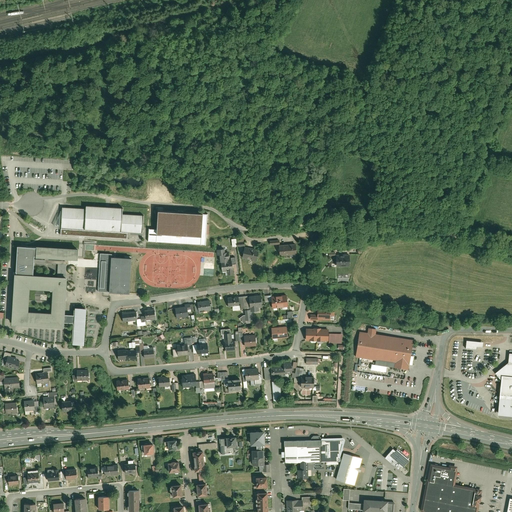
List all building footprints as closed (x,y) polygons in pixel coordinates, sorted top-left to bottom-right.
[(132,238),(132,231),(143,231),(144,214),(124,213),(125,206),(88,205),(87,209),(64,208),(63,235),(132,238)] [(207,211),(156,207),(156,230),(148,229),(148,242),(204,245),(207,211)] [(295,243),(279,244),(279,240),(269,240),(269,245),(278,244),(279,256),(296,255),(295,243)] [(237,247),(244,247),(241,258),(256,261),(258,249),(244,246),(244,241),(237,242),(237,247)] [(73,321),(72,343),(84,344),(86,308),(74,307),(74,313),(63,312),(66,264),(68,264),(68,257),(77,257),(77,249),(17,245),(12,322),(62,326),(62,321),(73,321)] [(229,252),(225,252),(224,247),(217,249),(217,255),(220,255),(220,262),(222,265),(223,273),(225,273),(225,276),(233,275),(232,264),(235,263),(235,257),(231,257),(232,260),(229,260),(229,252)] [(111,253),(100,253),(97,292),(109,292),(109,291),(129,292),(131,256),(111,255),(111,253)] [(349,254),(336,254),(336,266),(350,266),(349,254)] [(249,295),(250,306),(248,306),(247,296),(243,296),(244,309),(245,315),(245,317),(245,320),(246,320),(247,323),(249,323),(249,320),(252,320),(251,311),(259,311),(258,307),(262,306),(261,294),(249,295)] [(287,294),(271,296),(271,295),(268,295),(268,302),(272,302),(273,308),(278,308),(277,307),(283,306),(283,307),(288,307),(287,294)] [(241,309),(244,309),(243,296),(237,297),(237,296),(227,297),(228,307),(232,307),(233,310),(236,309),(235,309),(237,309),(240,309),(239,304),(240,304),(241,309)] [(210,299),(197,301),(197,305),(194,306),(195,313),(211,311),(210,299)] [(191,310),(189,303),(184,304),(185,305),(175,307),(177,318),(189,316),(188,310),(191,310)] [(310,313),(310,320),(334,321),(334,307),(318,307),(317,314),(310,313)] [(154,309),(145,309),(145,316),(140,316),(141,319),(141,322),(146,322),(145,320),(155,319),(154,309)] [(141,319),(137,319),(136,311),(121,312),(122,322),(137,321),(137,327),(141,326),(141,322),(141,319)] [(272,339),(287,338),(286,326),(271,327),(272,339)] [(313,328),(306,328),(305,341),(328,341),(328,344),(341,344),(343,334),(328,333),(329,329),(321,328),(313,327),(313,328)] [(408,369),(413,340),(375,334),(376,328),(368,327),(367,333),(359,331),(355,357),(394,363),(393,367),(408,369)] [(235,342),(232,342),(231,334),(230,334),(230,329),(221,329),(221,334),(224,334),(224,342),(226,342),(226,352),(235,351),(235,342)] [(239,342),(245,341),(245,346),(256,346),(255,334),(244,334),(244,336),(242,336),(242,332),(238,332),(239,341),(239,342)] [(136,348),(136,349),(127,350),(126,349),(117,350),(118,359),(127,359),(127,360),(137,359),(136,353),(140,352),(139,343),(138,337),(135,337),(135,342),(130,342),(130,347),(132,347),(132,348),(136,348)] [(177,344),(177,349),(173,349),(173,357),(177,356),(177,355),(189,355),(188,345),(192,344),(192,343),(192,338),(192,337),(184,338),(184,344),(177,344)] [(482,341),(465,339),(464,349),(475,350),(475,346),(481,347),(482,341)] [(200,343),(197,343),(197,354),(208,354),(207,342),(203,343),(203,342),(200,342),(200,343)] [(139,343),(140,352),(143,352),(144,359),(154,358),(153,347),(149,347),(148,345),(143,346),(143,343),(139,343)] [(5,364),(4,367),(17,371),(20,360),(16,359),(17,358),(10,356),(11,353),(4,352),(1,363),(5,364)] [(511,396),(511,352),(510,362),(496,372),(503,380),(501,396),(511,396)] [(283,362),(284,366),(263,368),(264,380),(271,380),(271,378),(285,376),(284,374),(292,374),(291,361),(283,362)] [(305,376),(304,376),(305,369),(296,367),(296,369),(295,374),(292,374),(292,378),(294,378),(294,383),(299,383),(299,387),(301,387),(314,387),(314,376),(311,376),(311,375),(305,375),(305,376)] [(247,389),(246,381),(259,380),(258,368),(245,369),(245,375),(242,375),(243,389),(245,390),(247,389)] [(77,375),(73,375),(74,382),(77,381),(77,380),(88,380),(88,369),(77,369),(77,375)] [(36,384),(49,383),(48,372),(35,374),(36,384)] [(221,381),(228,381),(228,391),(241,390),(240,378),(228,379),(227,372),(221,372),(221,381)] [(213,373),(202,374),(204,388),(214,387),(213,373)] [(195,374),(182,375),(182,379),(180,379),(180,384),(182,384),(182,388),(189,387),(189,386),(196,386),(196,382),(195,374)] [(170,376),(158,376),(159,387),(170,386),(171,393),(178,393),(178,383),(170,383),(170,376)] [(13,388),(19,388),(19,377),(3,378),(4,393),(13,393),(13,388)] [(149,377),(138,378),(138,381),(136,381),(137,386),(138,386),(138,389),(150,388),(149,377)] [(128,379),(116,380),(116,383),(115,383),(115,388),(117,388),(117,391),(129,390),(128,379)] [(280,381),(272,382),(273,402),(282,402),(280,381)] [(43,397),(44,409),(55,408),(54,395),(57,395),(56,392),(48,393),(49,396),(43,397)] [(500,406),(499,413),(511,414),(511,396),(501,396),(500,406)] [(33,399),(23,400),(24,411),(34,410),(34,412),(39,411),(38,401),(34,401),(33,399)] [(62,412),(66,411),(66,410),(69,409),(69,411),(72,411),(71,403),(73,403),(73,400),(61,401),(62,412)] [(17,414),(16,402),(4,403),(5,407),(1,408),(2,413),(5,413),(5,415),(17,414)] [(250,444),(257,444),(257,449),(261,449),(261,444),(265,444),(265,430),(250,430),(250,444)] [(236,446),(236,435),(226,436),(227,438),(219,438),(220,446),(236,446)] [(341,459),(340,458),(345,440),(345,439),(343,438),(342,437),(321,438),(318,435),(313,436),(311,438),(311,440),(285,440),(285,452),(281,452),(281,457),(285,457),(285,462),(301,462),(301,468),(307,468),(307,469),(314,469),(314,466),(316,466),(316,469),(325,469),(325,462),(335,461),(340,463),(341,459)] [(168,439),(168,441),(163,441),(163,437),(158,438),(159,445),(169,444),(169,449),(178,448),(177,438),(168,439)] [(148,454),(154,453),(153,442),(143,443),(144,445),(141,445),(141,449),(144,449),(144,454),(145,454),(145,457),(149,456),(148,454)] [(252,465),(259,464),(259,472),(269,471),(269,464),(264,464),(264,449),(261,449),(257,449),(252,449),(252,465)] [(392,449),(384,458),(397,470),(401,467),(402,467),(403,469),(410,461),(396,449),(394,451),(392,449)] [(198,471),(203,470),(205,470),(203,450),(198,450),(193,451),(194,471),(198,471)] [(343,452),(341,459),(340,463),(335,480),(354,485),(358,471),(360,472),(362,467),(359,467),(362,458),(343,452)] [(180,471),(179,460),(175,461),(175,460),(171,460),(171,461),(167,462),(169,473),(180,471)] [(124,464),(125,474),(135,473),(135,463),(124,464)] [(420,511),(475,511),(479,494),(480,489),(453,483),(456,468),(455,468),(456,465),(447,463),(447,466),(429,463),(426,480),(425,480),(419,509),(420,511)] [(104,476),(118,475),(117,464),(104,465),(104,467),(100,467),(101,473),(104,473),(104,476)] [(87,467),(88,477),(97,476),(97,479),(101,479),(101,475),(98,475),(97,466),(87,467)] [(63,473),(62,471),(58,471),(58,468),(55,468),(55,471),(48,471),(49,480),(63,479),(63,473)] [(66,473),(63,473),(63,479),(76,478),(76,476),(77,475),(77,468),(66,469),(66,473)] [(297,468),(297,478),(307,478),(307,469),(307,468),(301,468),(297,468)] [(23,484),(39,483),(38,472),(27,473),(27,477),(23,477),(23,484)] [(18,474),(8,475),(9,484),(19,483),(18,474)] [(267,488),(267,475),(255,476),(256,488),(267,488)] [(208,495),(206,481),(204,482),(199,482),(196,482),(197,496),(208,495)] [(181,483),(171,484),(171,487),(169,487),(170,493),(172,493),(173,497),(183,496),(181,483)] [(128,490),(129,511),(140,510),(140,489),(128,490)] [(268,511),(268,491),(257,491),(257,511),(268,511)] [(109,510),(108,496),(98,496),(98,510),(109,510)] [(298,499),(286,499),(286,511),(302,511),(303,507),(310,506),(310,496),(301,497),(302,500),(298,500),(298,499)] [(86,511),(85,497),(74,498),(75,511),(86,511)] [(386,500),(386,499),(363,497),(363,503),(349,502),(348,509),(366,510),(365,511),(393,511),(394,503),(392,501),(386,500)] [(63,511),(63,502),(53,502),(53,511),(63,511)] [(208,511),(208,502),(198,503),(198,511),(208,511)] [(35,511),(35,503),(24,503),(23,511),(35,511)]
